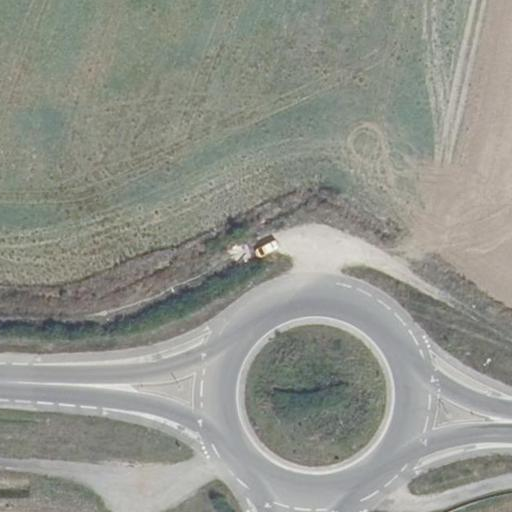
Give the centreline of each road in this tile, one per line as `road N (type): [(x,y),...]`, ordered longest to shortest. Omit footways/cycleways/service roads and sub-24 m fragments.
road 1 (track): [(234,457),(183,481),(130,490),(63,465),(0,462)]
road 2 (primary): [(405,355),(385,326),(357,306),(324,297),(258,313),(233,337)]
road 3 (track): [(511,485),(443,488),(367,511)]
road 4 (primary): [(511,421),(405,355)]
road 5 (primary): [(233,337),(192,364),(122,390)]
road 6 (primary): [(122,390),(0,384)]
